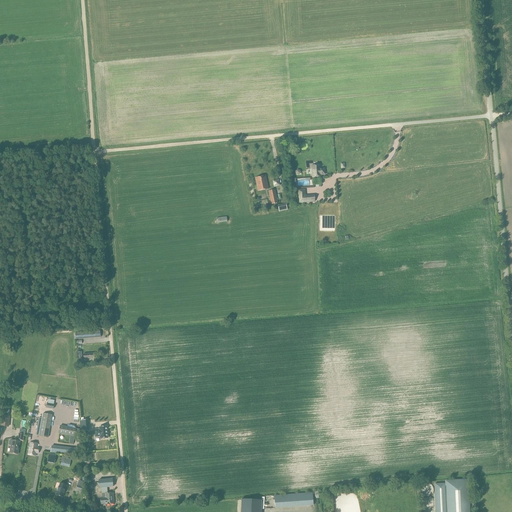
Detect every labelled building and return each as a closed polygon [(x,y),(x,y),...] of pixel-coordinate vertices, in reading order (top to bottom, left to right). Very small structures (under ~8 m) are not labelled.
[(311,166),(312,177),(320,176),(320,175),(325,174),(324,168),(320,168),(319,165),(311,166)] [(268,188),(265,176),(255,178),(257,191),(268,188)] [(269,190),(272,203),(278,202),(275,189),(269,190)] [(304,189),(298,189),(298,202),(314,201),(313,194),(305,195),(304,189)] [(76,340),(101,338),(101,332),(75,334),(76,340)] [(52,415),(44,414),(43,419),(39,418),(37,435),(48,437),(52,415)] [(75,436),(76,428),(60,426),(59,434),(75,436)] [(108,438),(107,427),(99,428),(99,430),(93,430),(94,437),(100,437),(100,439),(108,438)] [(12,439),(10,453),(18,454),(20,439),(22,439),(23,434),(19,433),(18,440),(12,439)] [(37,452),(38,450),(37,449),(37,446),(30,444),(28,455),(35,456),(36,452),(37,452)] [(80,449),(60,446),(58,452),(79,455),(80,449)] [(108,493),(108,488),(113,488),(113,479),(99,480),(99,489),(102,489),(102,494),(105,494),(105,498),(100,498),(101,505),(105,504),(105,505),(112,504),(112,493),(108,493)] [(83,492),(85,482),(79,480),(76,490),(83,492)] [(469,511),(468,480),(444,481),(445,483),(434,484),(435,511),(469,511)] [(67,490),(68,486),(60,483),(59,486),(58,486),(56,495),(63,497),(65,490),(67,490)] [(274,496),(275,508),(310,506),(309,493),(274,496)] [(241,499),(240,511),(260,511),(261,501),(241,499)]
